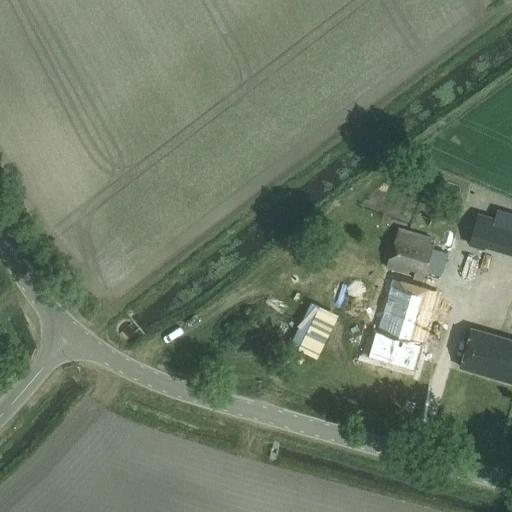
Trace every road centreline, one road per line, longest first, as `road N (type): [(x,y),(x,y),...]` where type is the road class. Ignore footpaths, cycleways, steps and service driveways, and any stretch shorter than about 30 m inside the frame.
road 1 (tertiary): [(511,480),(186,390),(114,361),(72,332)]
road 2 (tertiary): [(72,332),(28,282),(0,231)]
